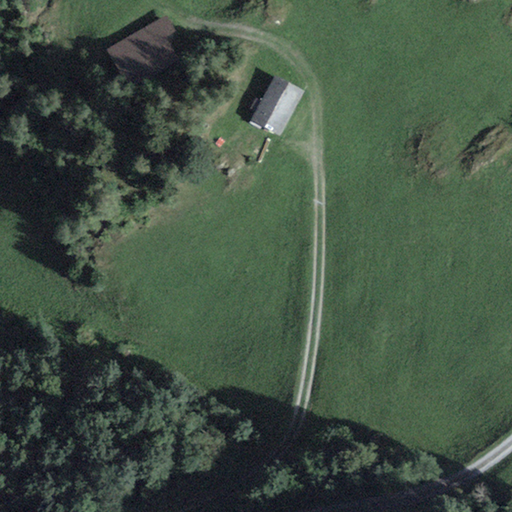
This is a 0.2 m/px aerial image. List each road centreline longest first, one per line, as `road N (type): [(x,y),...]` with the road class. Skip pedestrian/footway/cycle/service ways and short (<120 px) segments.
road 1 (track): [(189,511),(233,491),(283,447),(309,365),(319,273),(315,93),(285,51),(262,38),(203,30)]
road 2 (track): [(327,511),(448,483),(511,443)]
